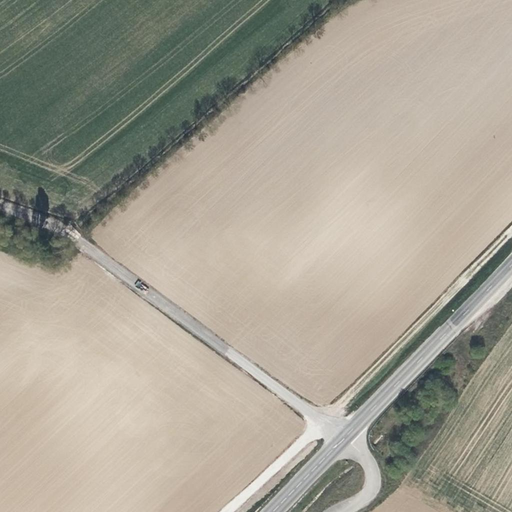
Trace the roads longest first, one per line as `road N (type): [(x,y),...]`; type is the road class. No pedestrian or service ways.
road 1 (track): [(223,511),(511,228)]
road 2 (secondary): [(348,433),(511,264)]
